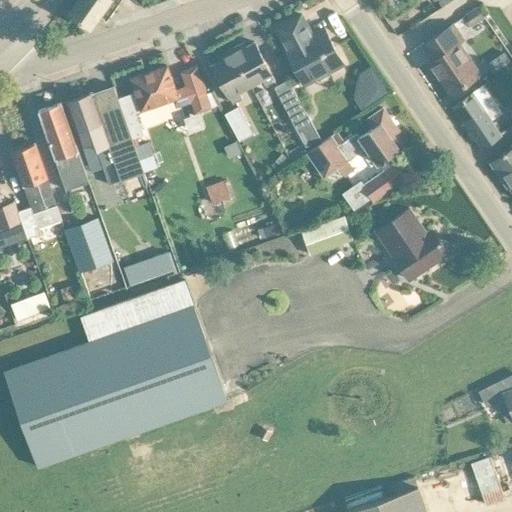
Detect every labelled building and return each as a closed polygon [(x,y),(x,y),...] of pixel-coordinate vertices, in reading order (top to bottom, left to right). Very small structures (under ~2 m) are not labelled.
[(77,0),(69,13),(90,27),(98,17),(106,22),(121,0),(77,0)] [(473,25),(484,18),(477,8),(465,16),(464,19),(464,23),(468,26),(473,25)] [(303,83),(324,72),(342,63),(324,29),(312,36),(300,14),(275,27),(285,45),(287,48),(285,49),(303,83)] [(450,94),(466,83),(478,75),(457,44),(462,41),(451,25),(422,45),(432,60),(428,63),(450,94)] [(243,42),(230,49),(250,85),(261,79),(265,86),(275,81),(254,42),(246,46),(243,42)] [(212,65),(221,83),(232,104),(242,98),(238,91),(250,85),(230,49),(217,56),(220,61),(212,65)] [(504,53),(486,65),(492,75),(510,63),(504,53)] [(134,94),(118,99),(144,172),(153,169),(144,142),(135,146),(132,138),(142,134),(134,112),(172,99),(176,110),(191,105),(194,114),(211,109),(197,68),(181,73),(185,87),(175,91),(166,67),(130,79),(134,94)] [(306,114),(288,80),(273,87),(292,122),(306,114)] [(118,99),(113,85),(91,93),(90,92),(66,100),(82,145),(93,141),(108,185),(144,172),(118,99)] [(481,148),(498,136),(486,119),(498,111),(481,86),(453,106),(481,148)] [(37,110),(64,190),(88,182),(61,102),(37,110)] [(238,106),(224,114),(239,141),(253,133),(238,106)] [(366,148),(377,164),(398,148),(397,147),(399,145),(392,135),(398,130),(383,108),(367,119),(372,128),(359,137),(356,133),(344,140),(337,131),(307,152),(325,178),(338,169),(344,178),(354,171),(347,161),(366,148)] [(306,114),(292,122),(305,146),(319,139),(306,114)] [(34,143),(10,151),(30,207),(18,211),(21,221),(27,237),(27,239),(39,235),(37,229),(60,221),(34,143)] [(511,147),(491,162),(501,177),(503,176),(511,189),(511,147)] [(373,201),(389,189),(406,178),(395,163),(362,185),(373,201)] [(224,182),(207,188),(212,203),(230,196),(224,182)] [(0,245),(27,237),(21,221),(18,211),(14,201),(2,205),(0,200),(0,245)] [(408,279),(431,264),(446,254),(431,231),(425,235),(407,209),(376,230),(408,279)] [(345,217),(302,233),(310,254),(353,239),(345,217)] [(104,271),(114,267),(97,218),(64,229),(78,272),(102,264),(104,271)] [(275,224),(263,227),(266,237),(278,233),(275,224)] [(169,251),(155,257),(161,276),(176,270),(169,251)] [(81,315),(90,340),(3,371),(37,466),(200,409),(203,419),(217,414),(214,404),(226,400),(192,304),(184,278),(81,315)] [(13,333),(48,324),(44,305),(8,314),(13,333)] [(511,375),(478,389),(486,405),(506,395),(511,410),(511,375)] [(259,438),(268,441),(272,431),(262,428),(259,438)] [(346,511),(427,511),(419,488),(346,511)]
